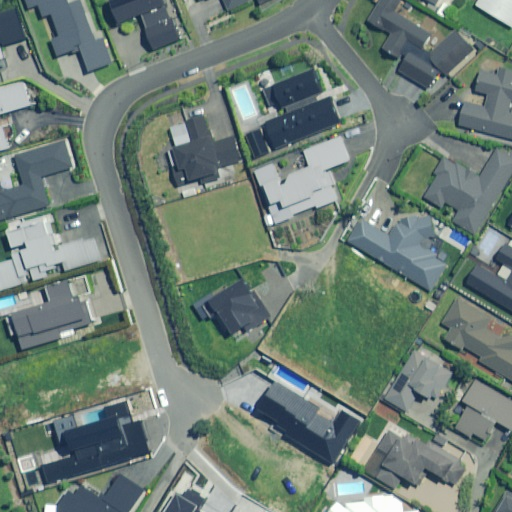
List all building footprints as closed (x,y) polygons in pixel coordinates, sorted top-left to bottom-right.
[(96,41),(81,0),(27,0),(31,9),(40,5),(44,17),(53,14),(61,38),(53,40),(59,57),(82,49),(90,72),(113,64),(104,38),(96,41)] [(250,3),(248,0),(200,0),(201,1),(203,0),(224,0),(230,11),(250,3)] [(424,48),(432,35),(397,14),(403,3),(398,0),(382,0),(369,21),(391,35),(383,48),(405,62),(399,72),(429,90),(440,72),(446,78),(476,52),(458,31),(432,54),(427,51),(424,48)] [(511,0),(480,0),(478,5),(511,26),(511,0)] [(0,82),(2,82),(0,73),(0,45),(23,39),(15,9),(0,13),(0,82)] [(476,92),(486,94),(481,112),(464,107),(460,126),(511,138),(511,114),(509,114),(511,102),(511,69),(484,62),(476,92)] [(325,100),(313,71),(274,87),(286,116),(268,123),(279,150),(340,124),(330,98),(325,100)] [(0,115),(35,105),(27,81),(0,88),(0,151),(9,149),(2,127),(0,127),(0,115)] [(214,144),(205,117),(187,123),(194,143),(177,149),(182,166),(174,169),(180,187),(220,173),(218,169),(242,161),(234,138),(214,144)] [(282,180),(275,163),(251,172),(268,215),(264,217),(268,228),(295,218),(294,215),(320,205),(321,208),(338,201),(333,186),(338,184),(333,170),(352,163),(342,135),(303,150),(310,170),(288,178),(282,180)] [(73,168),(65,141),(16,156),(25,186),(2,193),(0,186),(0,221),(51,206),(42,177),(73,168)] [(511,174),(511,158),(497,150),(480,178),(448,159),(424,198),(442,209),(446,202),(460,211),(454,222),(475,235),(511,174)] [(429,220),(410,218),(396,227),(390,237),(362,219),(348,241),(432,291),(447,265),(434,258),(436,254),(421,245),(425,238),(433,239),(434,230),(429,220)] [(48,273),(56,270),(55,266),(65,263),(67,272),(99,262),(92,236),(52,247),(44,219),(23,225),(25,230),(9,234),(14,252),(16,259),(0,263),(0,291),(34,282),(50,277),(48,273)] [(511,248),(507,245),(497,260),(505,265),(498,276),(479,265),(467,284),(511,311),(511,248)] [(82,303),(80,297),(76,298),(70,279),(47,286),(53,305),(8,318),(13,337),(22,334),(27,350),(76,336),(74,330),(94,324),(87,301),(82,303)] [(492,320),(458,299),(443,324),(452,329),(445,340),(463,351),(465,347),(482,358),(480,361),(511,379),(511,336),(503,339),(487,329),(492,320)] [(452,374),(415,352),(386,400),(406,413),(418,393),(430,400),(432,397),(436,399),(452,374)] [(511,430),(511,401),(476,380),(463,402),(478,411),(477,413),(467,407),(454,428),(471,438),(474,434),(486,441),(497,422),(511,431),(511,430)] [(403,439),(390,430),(365,471),(396,489),(403,478),(415,486),(416,484),(420,486),(427,475),(423,473),(426,468),(455,487),(466,469),(460,465),(463,461),(429,440),(426,445),(407,433),(403,439)] [(45,511),(131,511),(145,492),(121,476),(104,502),(83,488),(76,497),(70,493),(61,506),(45,506),(45,511)] [(511,511),(511,494),(507,492),(495,511),(511,511)] [(418,511),(406,511),(403,511),(403,504),(392,495),(364,499),(364,502),(345,504),(346,509),(338,503),(329,511),(418,511)]
